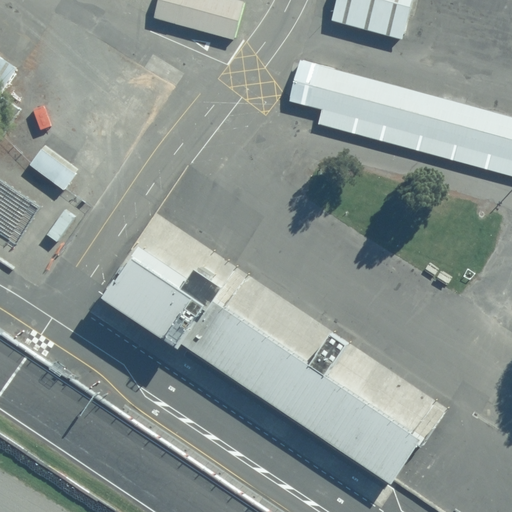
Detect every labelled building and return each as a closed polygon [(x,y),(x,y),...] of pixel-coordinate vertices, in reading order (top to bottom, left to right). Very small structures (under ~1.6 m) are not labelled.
[(157,0),(153,21),(232,42),(243,3),(231,0),(157,0)] [(402,43),(411,0),(336,0),(331,22),(402,43)] [(0,57),(0,92),(17,69),(0,57)] [(511,120),(299,62),(289,104),(321,112),(318,127),(511,179),(511,120)] [(22,109),(2,96),(0,99),(0,211),(56,251),(86,208),(63,192),(78,172),(42,146),(28,167),(6,152),(2,138),(22,109)] [(98,305),(112,315),(173,355),(176,350),(387,490),(418,446),(422,447),(425,442),(329,379),(349,347),(331,335),(309,365),(223,310),(243,283),(229,274),(219,289),(210,284),(215,275),(201,267),(194,277),(189,275),(184,281),(136,251),(109,289),(98,305)]
